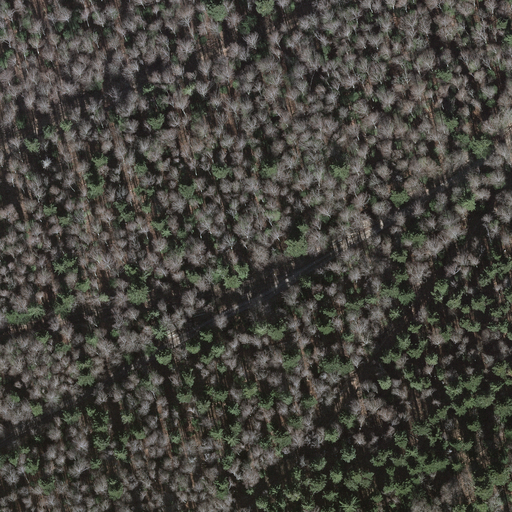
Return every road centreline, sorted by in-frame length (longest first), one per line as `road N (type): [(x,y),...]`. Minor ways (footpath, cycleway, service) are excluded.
road 1 (track): [(0,443),(511,134)]
road 2 (track): [(0,322),(259,283)]
